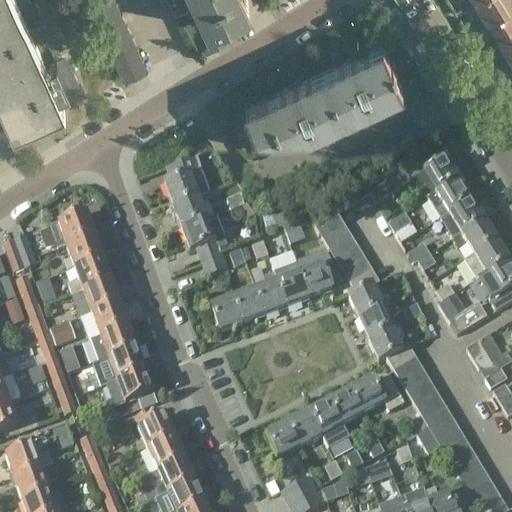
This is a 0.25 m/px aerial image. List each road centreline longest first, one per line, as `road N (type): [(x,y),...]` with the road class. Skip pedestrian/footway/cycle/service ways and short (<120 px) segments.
road 1 (residential): [(252,511),(185,363),(100,137)]
road 2 (residential): [(100,137),(311,0)]
road 3 (residential): [(511,165),(402,0)]
